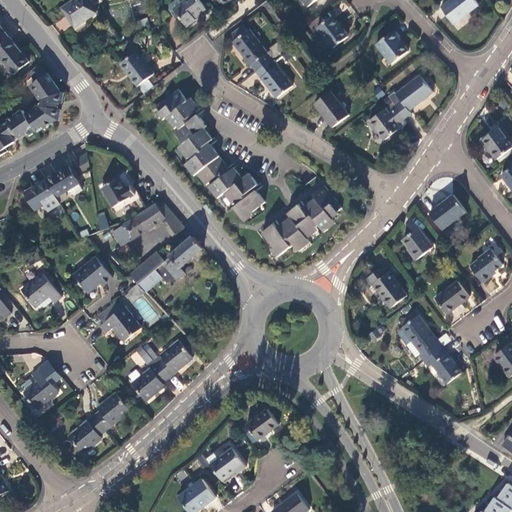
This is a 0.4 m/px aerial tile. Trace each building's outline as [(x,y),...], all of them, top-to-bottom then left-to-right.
[(97,11),(88,0),(72,0),(63,7),(70,16),(71,16),(77,25),(97,11)] [(204,7),(198,0),(181,0),(181,1),(182,2),(173,9),(185,25),(195,18),(194,16),(204,7)] [(296,0),(303,8),(314,0),(296,0)] [(476,5),(472,0),(452,0),(441,9),(453,25),(470,12),(469,10),(476,5)] [(347,36),(331,16),(316,27),(331,47),(347,36)] [(139,20),(142,27),(149,25),(147,17),(139,20)] [(0,49),(13,39),(0,24),(0,49)] [(390,64),(406,51),(397,38),(398,37),(393,30),(375,44),(390,64)] [(250,64),(255,70),(270,58),(249,31),(233,43),(250,65),(250,64)] [(32,62),(13,39),(0,49),(0,56),(15,76),(32,62)] [(153,70),(135,48),(120,62),(138,83),(153,70)] [(290,85),(270,58),(255,70),(275,96),(290,85)] [(36,70),(41,77),(47,73),(41,66),(36,70)] [(41,77),(36,70),(31,73),(38,82),(32,86),(33,87),(51,75),(50,74),(48,75),(47,73),(41,77)] [(51,75),(33,87),(37,94),(56,82),(51,75)] [(399,101),(394,105),(405,120),(411,115),(408,111),(431,94),(419,77),(394,95),(399,101)] [(4,125),(0,127),(0,149),(3,155),(9,151),(7,148),(18,141),(17,139),(20,137),(21,138),(36,129),(38,130),(45,125),(48,128),(55,123),(56,121),(61,122),(63,111),(58,110),(59,104),(64,104),(66,94),(60,92),(61,90),(56,82),(37,94),(41,100),(43,101),(42,107),(40,106),(28,115),(24,111),(9,121),(10,123),(5,126),(4,125)] [(167,113),(176,125),(194,111),(193,110),(197,108),(189,96),(185,99),(176,88),(154,105),(163,117),(167,113)] [(348,114),(330,91),(314,103),(332,127),(348,114)] [(396,126),(405,120),(394,105),(385,112),(384,110),(368,121),(372,129),(374,127),(383,139),(398,128),(396,126)] [(186,160),(190,167),(213,150),(207,141),(210,139),(201,127),(204,125),(194,111),(176,125),(177,126),(173,130),(181,141),(179,144),(189,158),(186,160)] [(489,130),(496,127),(489,113),(482,117),(489,130)] [(38,130),(39,132),(40,133),(48,128),(45,125),(38,130)] [(511,148),(498,129),(481,141),(486,149),(488,148),(496,160),(511,148)] [(224,191),(227,193),(250,176),(247,173),(241,178),(232,166),(227,169),(213,150),(190,167),(203,184),(207,181),(217,195),(224,191)] [(85,169),(92,170),(90,154),(79,159),(85,169)] [(72,165),(48,180),(58,196),(67,190),(69,193),(72,192),(74,194),(84,188),(78,176),(79,176),(76,170),(75,171),(72,165)] [(511,167),(501,176),(511,191),(511,167)] [(142,195),(128,171),(104,186),(117,210),(142,195)] [(255,184),(250,176),(227,193),(235,203),(232,207),(240,218),(263,202),(252,187),(255,184)] [(49,211),(62,202),(58,196),(48,180),(28,191),(37,207),(44,202),(49,211)] [(314,198),(299,209),(313,228),(316,226),(319,229),(331,221),(328,217),(339,209),(322,186),(311,194),(314,198)] [(453,195),(430,213),(442,229),(465,211),(453,195)] [(179,234),(189,228),(163,198),(115,230),(119,237),(124,234),(129,242),(168,218),(179,234)] [(302,236),(313,228),(299,209),(296,205),(285,214),(287,218),(274,227),(271,223),(259,232),(277,255),(291,245),(294,248),(305,240),(302,236)] [(107,215),(100,216),(102,228),(109,225),(107,215)] [(79,227),(81,234),(85,233),(87,232),(85,225),(79,227)] [(432,248),(418,229),(403,239),(411,251),(410,253),(415,260),(432,248)] [(124,245),(129,242),(124,234),(119,237),(124,245)] [(183,267),(205,247),(195,235),(168,258),(163,262),(171,270),(179,280),(187,271),(183,267)] [(489,248),(497,256),(502,251),(494,243),(489,248)] [(501,266),(490,250),(477,260),(477,261),(469,268),(481,284),(491,277),(490,275),(501,266)] [(112,273),(96,253),(74,270),(87,288),(96,281),(95,279),(98,277),(102,282),(112,273)] [(157,253),(133,273),(139,281),(163,262),(157,253)] [(148,290),(171,270),(163,262),(139,281),(148,290)] [(404,297),(386,272),(384,273),(380,267),(364,279),(369,287),(370,287),(388,309),(404,297)] [(65,299),(45,273),(23,290),(36,307),(38,306),(43,311),(54,302),(57,305),(65,299)] [(145,292),(148,290),(139,281),(130,289),(133,293),(145,292)] [(456,283),(433,301),(445,315),(467,298),(456,283)] [(0,313),(4,319),(18,308),(10,297),(3,302),(0,297),(0,313)] [(99,314),(106,322),(122,309),(115,301),(99,314)] [(143,328),(126,306),(122,309),(106,322),(103,325),(109,333),(116,328),(126,341),(143,328)] [(398,325),(400,329),(416,318),(412,313),(398,325)] [(417,356),(422,362),(440,349),(435,343),(416,318),(400,329),(410,343),(404,347),(413,359),(417,356)] [(377,342),(385,329),(377,324),(369,338),(377,342)] [(396,336),(404,347),(410,343),(400,329),(396,332),(396,336)] [(435,343),(440,349),(449,342),(444,336),(435,343)] [(165,357),(159,362),(170,376),(195,356),(190,349),(181,338),(162,353),(165,357)] [(511,376),(511,348),(510,346),(493,358),(509,379),(511,376)] [(445,355),(440,349),(422,362),(426,369),(430,366),(444,385),(458,374),(445,355)] [(165,381),(170,376),(159,362),(135,381),(149,398),(167,384),(165,381)] [(61,391),(41,367),(34,373),(35,375),(21,387),(26,393),(25,394),(38,410),(61,391)] [(105,411),(98,417),(109,431),(134,411),(121,394),(103,409),(105,411)] [(269,406),(249,423),(261,440),(282,423),(269,406)] [(103,435),(109,431),(98,417),(73,437),(86,455),(105,439),(103,435)] [(247,463),(234,445),(220,457),(217,452),(210,458),(223,476),(236,467),(238,470),(247,463)] [(210,464),(203,455),(200,457),(207,466),(210,464)] [(0,496),(11,491),(0,471),(0,496)] [(205,478),(181,497),(192,511),(195,511),(217,495),(205,478)] [(277,511),(302,511),(311,506),(301,491),(276,509),(277,511)]
